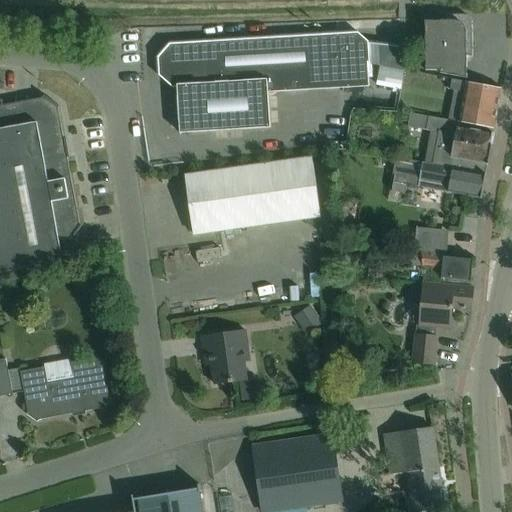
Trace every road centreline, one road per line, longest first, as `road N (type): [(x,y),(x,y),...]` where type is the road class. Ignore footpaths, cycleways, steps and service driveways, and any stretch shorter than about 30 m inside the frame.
road 1 (unclassified): [(0,52),(67,56),(98,74),(111,104),(160,437)]
road 2 (unclassified): [(494,511),(484,391),(499,304)]
road 3 (unclassified): [(160,437),(331,410)]
road 4 (unclassified): [(0,488),(160,437)]
